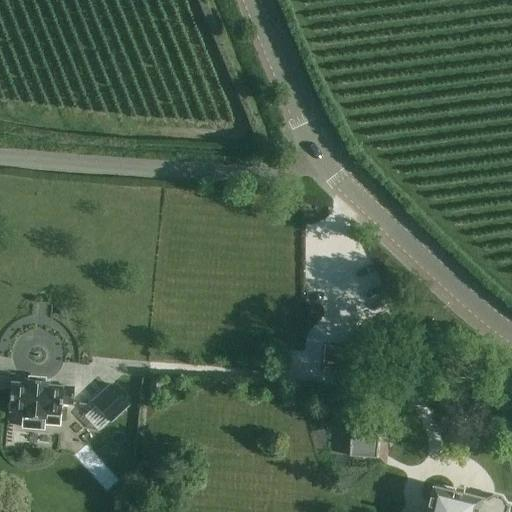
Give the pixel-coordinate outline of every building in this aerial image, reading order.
[(324,364),(355,366),(356,346),(325,344),(324,364)] [(46,386),(47,381),(44,381),(42,380),(42,381),(30,380),(30,379),(28,379),(28,380),(25,379),(24,384),(12,383),(12,375),(0,374),(0,400),(8,401),(8,411),(22,412),(21,427),(44,429),(44,424),(58,425),(60,403),(72,404),(73,388),(46,386)] [(148,397),(186,400),(188,383),(149,380),(148,397)] [(109,422),(129,404),(111,385),(91,402),(109,422)] [(379,449),(381,421),(378,421),(380,403),(356,402),(355,420),(353,419),(351,447),(350,456),(378,458),(379,449)] [(507,511),(510,504),(508,504),(503,497),(494,494),(487,498),(436,486),(430,510),(423,509),(422,511),(507,511)]
